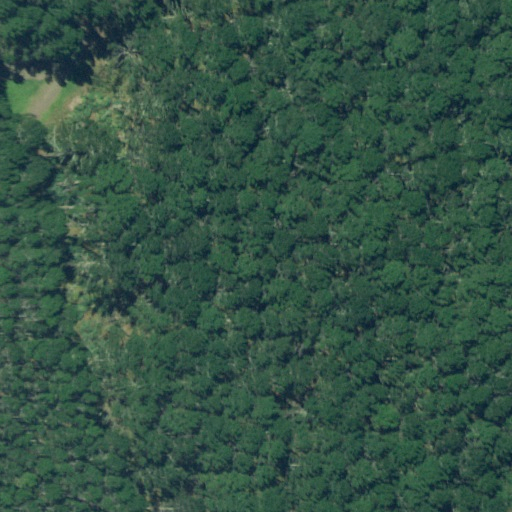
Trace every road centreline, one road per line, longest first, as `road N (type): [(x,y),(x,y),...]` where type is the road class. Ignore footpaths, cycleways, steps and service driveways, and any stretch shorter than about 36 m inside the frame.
road 1 (unclassified): [(131,511),(0,104)]
road 2 (unclassified): [(0,81),(109,0)]
